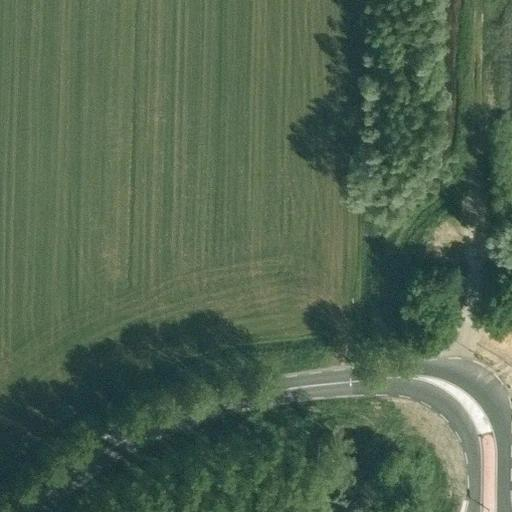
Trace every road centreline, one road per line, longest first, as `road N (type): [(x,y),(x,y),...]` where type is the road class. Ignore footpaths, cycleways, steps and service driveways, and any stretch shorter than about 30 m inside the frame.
road 1 (secondary): [(30,511),(73,471),(128,438),(259,394),(403,379),(463,398)]
road 2 (secondary): [(503,511),(503,441),(491,418),(463,398)]
